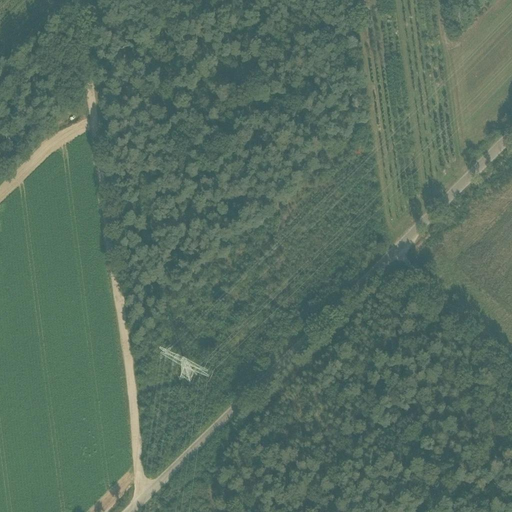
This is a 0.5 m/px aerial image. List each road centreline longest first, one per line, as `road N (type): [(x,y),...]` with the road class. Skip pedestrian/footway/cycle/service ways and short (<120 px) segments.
road 1 (unclassified): [(129,511),(511,134)]
road 2 (track): [(79,15),(142,498)]
road 3 (track): [(511,362),(395,252)]
